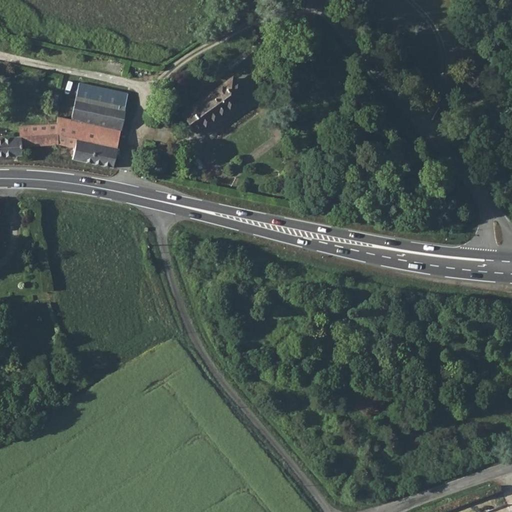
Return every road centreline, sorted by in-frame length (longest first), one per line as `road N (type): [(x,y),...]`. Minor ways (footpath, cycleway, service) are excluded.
road 1 (primary): [(485,263),(162,201)]
road 2 (unclassified): [(318,0),(486,200)]
road 3 (residential): [(124,193),(144,86),(0,58)]
road 4 (unknown): [(144,86),(224,37),(307,0)]
road 5 (unknown): [(385,0),(421,6),(445,51),(446,74),(422,124)]
road 6 (primary): [(0,179),(124,193)]
road 7 (residential): [(511,469),(396,511)]
